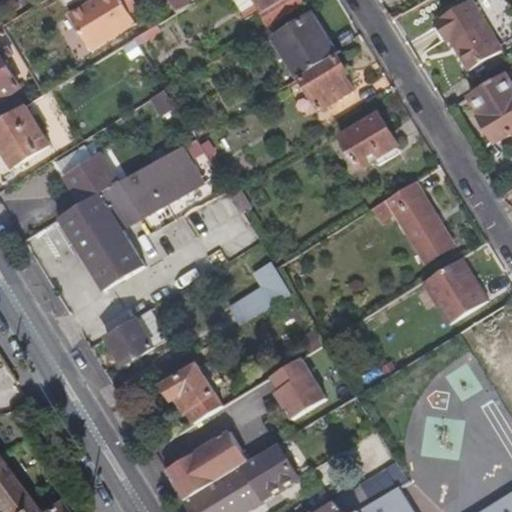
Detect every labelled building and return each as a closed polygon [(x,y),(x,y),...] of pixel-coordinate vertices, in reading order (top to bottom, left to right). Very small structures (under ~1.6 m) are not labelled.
[(69,17),(90,52),(136,24),(130,15),(139,10),(132,0),(97,0),(98,2),(88,8),(87,6),(69,17)] [(97,0),(87,6),(88,8),(98,2),(97,0)] [(168,0),(177,14),(190,6),(191,5),(188,0),(168,0)] [(304,5),(300,0),(230,0),(245,23),(262,12),(270,26),(304,5)] [(469,75),(502,54),(470,4),(433,27),(444,46),(449,43),(469,75)] [(298,80),(337,56),(312,15),(273,41),(298,80)] [(158,26),(135,41),(139,47),(162,33),(158,26)] [(0,103),(23,89),(0,52),(0,103)] [(353,91),(345,78),(348,75),(337,58),(302,81),(321,112),(353,91)] [(511,140),(511,85),(507,77),(472,98),(486,121),(483,123),(500,148),(511,140)] [(330,123),(367,100),(361,90),(323,113),(330,123)] [(177,109),(166,92),(148,102),(160,120),(177,109)] [(53,147),(28,107),(0,123),(0,146),(15,171),(53,147)] [(360,172),(399,148),(379,116),(341,140),(360,172)] [(189,123),(198,136),(205,132),(197,118),(189,123)] [(213,147),(221,157),(231,151),(223,140),(213,147)] [(198,143),(184,152),(192,165),(206,156),(198,143)] [(125,236),(205,187),(192,165),(184,152),(130,185),(125,188),(65,225),(106,294),(146,270),(125,236)] [(82,208),(123,183),(104,153),(64,177),(82,208)] [(82,208),(62,221),(65,225),(125,188),(123,183),(82,208)] [(414,184),(374,209),(382,221),(394,214),(425,264),(452,247),(414,184)] [(252,210),(239,187),(229,193),(243,216),(252,210)] [(461,260),(423,284),(448,326),(487,302),(461,260)] [(264,291),(282,280),(276,270),(273,266),(256,276),(264,291)] [(242,326),(291,296),(282,280),(264,291),(233,310),(242,326)] [(154,349),(137,321),(126,329),(107,340),(124,367),(154,349)] [(301,337),(309,353),(323,346),(315,330),(301,337)] [(277,394),(294,422),(329,400),(302,359),(273,377),(282,392),(277,394)] [(223,408),(197,365),(165,385),(176,402),(181,399),(196,424),(223,408)] [(373,378),(378,385),(389,378),(384,371),(373,378)] [(167,473),(186,504),(251,463),(232,433),(167,473)] [(251,463),(186,504),(191,511),(247,511),(263,502),(262,500),(296,479),(277,448),(251,463)] [(0,511),(64,511),(56,501),(40,511),(35,511),(0,461),(0,511)] [(369,484),(379,501),(397,490),(400,488),(390,471),(369,484)] [(323,511),(361,511),(379,501),(369,484),(323,511)] [(409,511),(397,490),(379,501),(361,511),(511,511),(409,511)] [(511,494),(481,511),(511,511),(511,494)]
